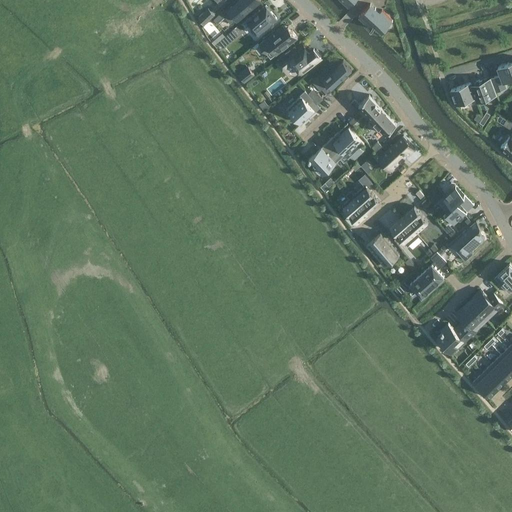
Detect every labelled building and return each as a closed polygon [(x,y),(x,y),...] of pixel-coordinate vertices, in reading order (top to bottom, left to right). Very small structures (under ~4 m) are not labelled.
[(224,9),(214,19),(217,23),(225,16),(232,24),(261,0),(236,0),(225,10),(224,9)] [(371,3),(361,14),(367,19),(365,21),(368,24),(367,24),(372,28),(373,27),(375,26),(374,26),(376,24),(382,31),(393,20),(382,10),(380,12),(371,3)] [(277,18),(266,5),(247,20),(259,34),(277,18)] [(209,7),(199,16),(204,25),(215,14),(209,7)] [(265,39),(259,43),(266,53),(272,48),(276,54),(298,37),(292,29),(289,25),(286,27),(283,24),(273,33),(272,31),(263,37),(265,39)] [(223,47),(230,41),(226,36),(219,41),(223,47)] [(295,46),(278,59),(280,62),(286,57),(289,61),(292,59),(302,73),(321,58),(314,49),(309,52),(303,44),(297,48),(295,46)] [(336,63),(320,78),(326,85),(322,89),(326,93),(352,69),(344,60),(338,65),(336,63)] [(511,61),(498,66),(501,74),(491,78),(495,91),(506,86),(504,80),(511,77),(511,61)] [(249,66),(239,74),(245,81),(254,74),(249,66)] [(495,91),(491,78),(490,77),(472,84),(471,84),(476,98),(476,99),(477,101),(496,94),(495,91)] [(471,84),(472,84),(471,82),(451,89),(457,106),(476,99),(476,98),(471,84)] [(309,103),(313,99),(305,90),(301,95),(287,108),(301,123),(315,110),(309,103)] [(373,119),(383,109),(369,94),(359,104),(372,118),(373,119)] [(260,104),(264,109),(269,105),(265,100),(260,104)] [(397,124),(383,109),(373,119),(372,118),(369,122),(376,129),(379,126),(387,134),(397,124)] [(364,143),(349,126),(340,135),(337,132),(326,142),(341,158),(344,162),(364,143)] [(392,137),(396,141),(402,136),(398,132),(392,137)] [(511,133),(510,136),(501,146),(511,155),(511,133)] [(415,147),(403,135),(402,136),(396,141),(382,154),(394,166),(401,160),(402,161),(406,157),(405,156),(415,147)] [(323,174),(341,158),(326,142),(309,159),(323,174)] [(368,187),(373,182),(365,173),(359,178),(365,185),(354,194),(369,212),(381,201),(368,187)] [(335,180),(332,177),(322,185),(325,188),(335,180)] [(447,210),(464,195),(455,185),(437,201),(438,202),(439,201),(447,210)] [(416,192),(421,198),(424,195),(420,189),(416,192)] [(369,212),(354,194),(351,190),(346,194),(350,198),(342,205),(357,222),(369,212)] [(474,203),(472,204),(464,195),(447,210),(456,220),(475,203),(474,203)] [(428,221),(415,206),(403,216),(416,231),(417,231),(428,221)] [(420,235),(417,231),(416,231),(403,216),(391,226),(408,245),(420,235)] [(481,229),(477,220),(448,244),(454,251),(456,250),(461,245),(468,253),(471,250),(485,237),(479,231),(481,229)] [(371,241),(381,253),(377,256),(384,265),(399,253),(381,232),(371,241)] [(447,260),(437,251),(431,256),(434,260),(410,282),(422,295),(444,275),(438,268),(447,260)] [(417,267),(409,258),(405,261),(413,271),(417,267)] [(511,289),(511,264),(510,263),(495,277),(509,292),(511,289)] [(410,287),(405,281),(396,289),(401,295),(410,287)] [(481,289),(475,295),(477,298),(472,304),(483,315),(482,315),(484,317),(495,306),(498,309),(504,303),(494,292),(489,297),(481,289)] [(472,326),(482,315),(483,315),(472,304),(466,309),(463,306),(457,312),(465,321),(460,325),(470,336),(476,330),(472,326)] [(470,336),(460,325),(455,330),(449,323),(442,329),(443,330),(442,331),(443,332),(438,337),(448,347),(453,341),(458,347),(470,336)] [(511,346),(510,345),(501,354),(511,365),(511,346)] [(511,373),(511,365),(501,354),(492,363),(507,378),(511,373)] [(507,378),(492,363),(483,372),(498,387),(507,378)] [(498,387),(483,372),(473,381),(490,398),(490,397),(489,396),(498,387)]
